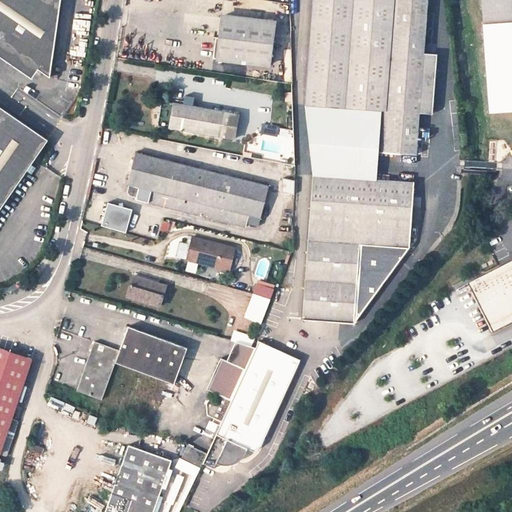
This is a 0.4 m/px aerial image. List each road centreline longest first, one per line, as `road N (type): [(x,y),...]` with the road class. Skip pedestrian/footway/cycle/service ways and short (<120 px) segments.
road 1 (unknown): [(320,331),(352,327),(382,305),(433,227),(450,154),(439,0)]
road 2 (unclassified): [(107,0),(58,256),(42,289),(0,307)]
road 3 (unknown): [(297,0),(308,204),(296,310),(320,331)]
road 4 (unknown): [(320,331),(270,456),(207,506)]
road 5 (trunk): [(347,511),(498,419)]
